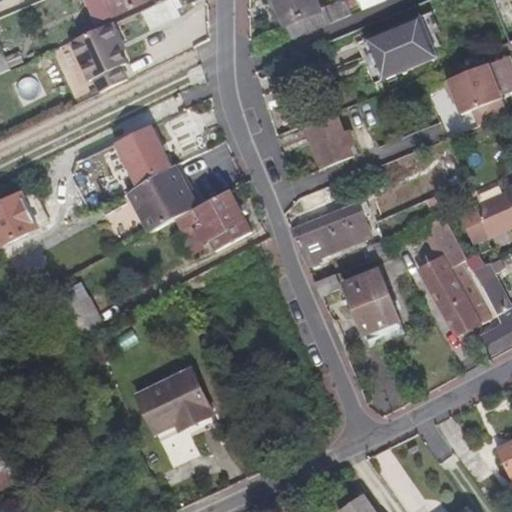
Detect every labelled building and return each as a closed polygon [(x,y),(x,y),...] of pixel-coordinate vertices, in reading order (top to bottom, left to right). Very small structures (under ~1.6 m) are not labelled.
[(153,0),(111,0),(119,17),(154,2),(153,0)] [(275,0),(292,41),(352,17),(351,15),(360,11),(356,1),(347,5),(345,1),(320,12),(315,0),(275,0)] [(359,0),(363,10),(388,0),(359,0)] [(65,21),(56,25),(62,39),(71,35),(65,21)] [(383,86),(439,63),(422,22),(366,44),(383,86)] [(117,44),(121,41),(114,26),(72,45),(89,84),(94,81),(100,94),(128,81),(122,69),(127,66),(117,44)] [(0,43),(0,76),(11,71),(0,43)] [(457,100),(465,119),(477,114),(484,129),(511,117),(508,110),(491,68),(447,87),(453,102),(457,100)] [(324,173),(353,161),(335,116),(305,127),(324,173)] [(152,130),(116,147),(140,191),(175,172),(152,130)] [(140,191),(132,195),(152,235),(179,221),(197,212),(186,190),(189,188),(179,170),(175,172),(140,191)] [(511,190),(508,193),(509,196),(479,208),(492,238),(511,229),(511,190)] [(34,191),(0,207),(0,249),(51,225),(34,191)] [(197,212),(179,221),(187,237),(197,232),(204,247),(212,243),(217,253),(253,236),(232,193),(197,212)] [(371,241),(359,209),(292,234),(298,248),(305,263),(327,255),(327,257),(371,241)] [(469,261),(453,232),(447,236),(451,243),(440,250),(452,271),(430,283),(460,337),(491,320),(463,264),(469,261)] [(382,244),(368,249),(373,261),(387,256),(382,244)] [(476,341),(486,359),(511,346),(511,307),(499,282),(497,284),(489,269),(478,273),(504,327),(476,341)] [(398,325),(378,275),(344,288),(364,339),(398,325)] [(146,303),(170,291),(163,276),(139,289),(146,303)] [(315,285),(321,298),(341,291),(335,277),(315,285)] [(195,371),(140,397),(157,434),(185,421),(189,431),(217,418),(195,371)] [(355,421),(340,387),(333,391),(336,397),(323,403),(329,417),(297,431),(307,454),(326,445),(352,434),(355,421)] [(0,485),(23,470),(0,434),(0,485)] [(511,441),(497,448),(511,479),(511,478),(511,441)] [(374,511),(362,494),(339,509),(340,511),(374,511)]
